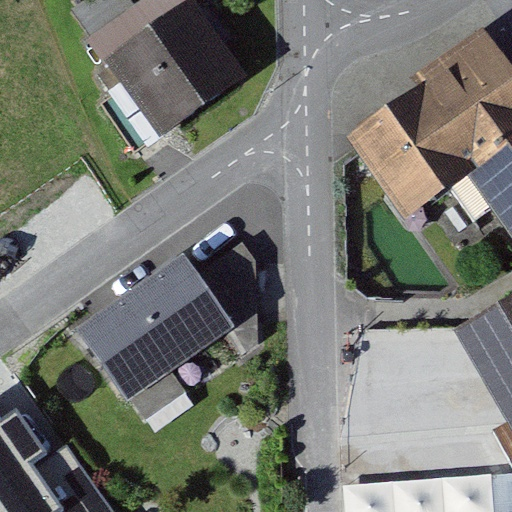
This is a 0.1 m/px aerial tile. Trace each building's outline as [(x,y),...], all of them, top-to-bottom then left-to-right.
[(171,0),(108,43),(177,144),(248,97),(182,0),(171,0)] [(511,226),(511,73),(491,42),(431,83),(438,93),(360,145),(416,227),(482,182),(511,226)] [(91,336),(139,405),(246,333),(198,263),(91,336)] [(511,311),(467,338),(511,411),(511,311)] [(8,399),(0,404),(0,511),(4,511),(60,472),(8,399)] [(498,511),(497,484),(353,495),(353,511),(498,511)]
